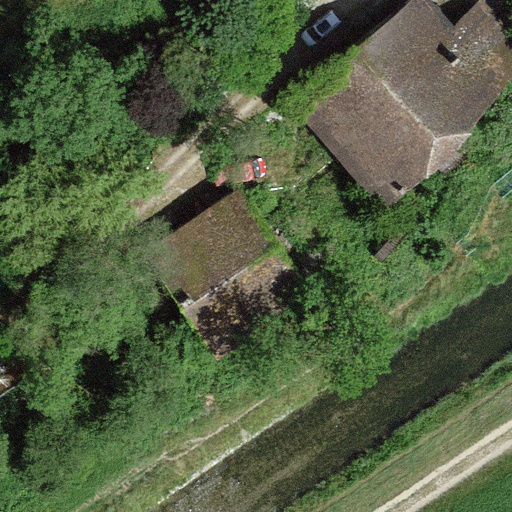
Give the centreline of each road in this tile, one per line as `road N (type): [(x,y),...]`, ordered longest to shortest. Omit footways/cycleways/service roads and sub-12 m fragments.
road 1 (track): [(0,285),(339,0)]
road 2 (track): [(392,511),(511,430)]
